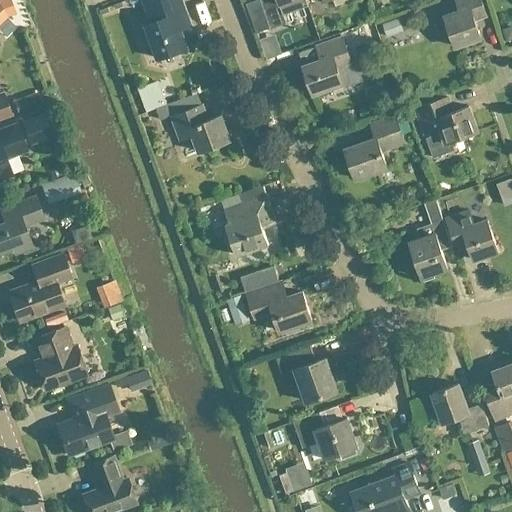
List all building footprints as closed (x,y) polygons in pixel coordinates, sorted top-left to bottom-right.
[(8,0),(0,0),(0,22),(6,17),(13,14),(8,0)] [(146,28),(140,30),(137,35),(141,44),(145,46),(152,44),(157,59),(185,48),(179,32),(191,28),(180,0),(143,0),(152,21),(144,24),(146,28)] [(259,0),(270,30),(286,24),(283,16),(306,7),(303,0),(259,0)] [(460,12),(445,17),(456,48),(482,39),(476,22),(487,18),(480,0),(458,0),(456,1),(460,12)] [(215,9),(201,9),(201,31),(215,31),(215,9)] [(380,26),(385,39),(402,33),(398,20),(380,26)] [(511,26),(501,31),(505,43),(511,40),(511,26)] [(320,61),(303,67),(313,95),(343,85),(338,70),(352,65),(343,38),(315,48),(320,61)] [(411,102),(419,101),(414,72),(376,79),(383,117),(412,111),(411,102)] [(0,119),(10,116),(2,93),(0,94),(0,119)] [(19,119),(43,110),(37,93),(12,102),(19,119)] [(158,93),(141,99),(145,110),(162,104),(158,93)] [(194,95),(166,105),(170,117),(172,117),(181,141),(193,136),(199,152),(230,141),(221,116),(207,121),(202,106),(199,107),(194,95)] [(453,151),(450,143),(478,134),(470,109),(454,114),(449,100),(416,111),(425,136),(428,135),(429,137),(425,139),(431,158),(453,151)] [(44,113),(20,122),(29,147),(53,138),(44,113)] [(395,117),(396,118),(370,126),(375,139),(344,150),(355,180),(388,169),(382,152),(405,143),(401,133),(410,131),(404,114),(395,117)] [(16,125),(0,130),(0,179),(11,175),(5,159),(26,151),(16,125)] [(71,159),(64,162),(66,167),(65,167),(68,174),(76,171),(71,159)] [(46,207),(80,194),(73,175),(39,187),(46,207)] [(262,187),(238,195),(241,203),(237,205),(238,209),(226,213),(230,225),(227,226),(237,256),(269,245),(263,228),(275,224),(262,187)] [(464,196),(445,203),(449,214),(468,207),(464,196)] [(42,219),(34,198),(0,210),(0,212),(4,223),(0,224),(0,252),(11,248),(13,254),(31,247),(23,226),(42,219)] [(425,205),(432,225),(417,230),(416,235),(418,240),(409,243),(422,279),(449,269),(435,231),(445,227),(436,201),(425,205)] [(470,212),(448,220),(458,251),(470,247),(475,261),(499,253),(488,221),(475,226),(470,212)] [(89,245),(71,246),(72,263),(90,262),(89,245)] [(7,293),(18,323),(63,306),(55,283),(70,278),(61,255),(31,266),(36,282),(7,293)] [(244,292),(277,281),(273,267),(239,278),(244,292)] [(116,280),(103,285),(111,306),(124,300),(116,280)] [(296,332),(296,326),(312,321),(302,292),(287,297),(282,283),(246,295),(254,319),(272,313),(279,332),(282,331),(286,335),(296,332)] [(249,322),(239,296),(224,302),(234,328),(249,322)] [(118,305),(106,309),(110,322),(123,317),(118,305)] [(33,363),(43,391),(86,376),(75,347),(71,349),(63,328),(33,339),(40,360),(33,363)] [(307,403),(337,392),(335,389),(338,387),(334,377),(331,377),(325,360),(315,364),(310,348),(276,361),(282,376),(295,371),(307,403)] [(511,365),(492,373),(499,391),(486,396),(495,421),(511,414),(511,404),(510,398),(511,396),(511,365)] [(145,372),(113,383),(115,390),(126,386),(129,394),(150,386),(145,372)] [(83,450),(112,440),(104,418),(117,414),(107,385),(65,400),(70,414),(81,410),(83,416),(56,426),(67,456),(70,455),(74,458),(82,455),(83,450)] [(458,385),(431,395),(441,425),(458,419),(464,436),(488,427),(480,405),(467,410),(458,385)] [(319,414),(293,423),(303,449),(319,443),(325,460),(357,448),(347,419),(324,428),(319,414)] [(511,421),(492,429),(502,453),(511,449),(511,421)] [(265,434),(271,451),(284,447),(278,429),(265,434)] [(82,496),(87,511),(113,511),(135,504),(126,479),(120,481),(112,457),(87,466),(94,485),(96,484),(98,490),(82,496)] [(396,476),(351,493),(357,511),(409,511),(405,500),(419,494),(408,464),(393,470),(396,476)] [(451,485),(437,490),(441,499),(455,494),(451,485)]
